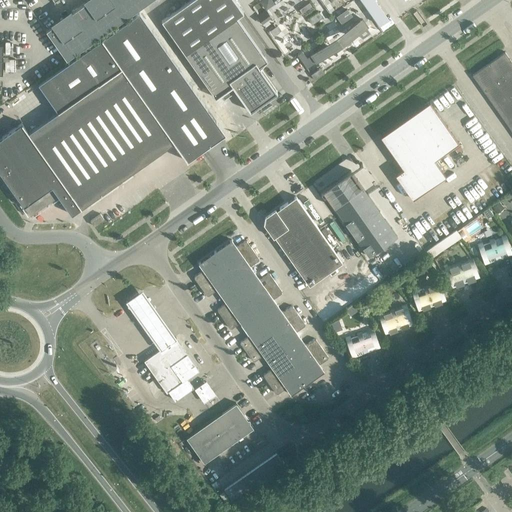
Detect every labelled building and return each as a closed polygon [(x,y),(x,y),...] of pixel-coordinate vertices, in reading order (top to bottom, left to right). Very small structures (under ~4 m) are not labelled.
[(89,0),(46,31),(66,60),(151,0),(89,0)] [(243,13),(234,0),(190,0),(161,21),(185,54),(184,54),(215,97),(232,85),(250,111),(260,104),(263,107),(261,108),(261,109),(271,102),(270,102),(268,103),(266,100),(276,92),(258,67),(267,61),(236,18),(243,13)] [(347,10),(340,15),(345,21),(352,17),(347,10)] [(139,12),(78,55),(37,84),(57,112),(28,132),(21,123),(0,137),(0,173),(30,216),(58,196),(71,215),(173,143),(187,161),(225,134),(139,12)] [(361,19),(347,29),(353,37),(367,28),(361,19)] [(318,62),(331,53),(325,44),(312,54),(318,62)] [(511,62),(505,52),(489,64),(500,80),(511,71),(511,62)] [(489,64),(472,75),(484,92),(500,80),(489,64)] [(511,71),(500,80),(511,97),(511,96),(511,71)] [(500,80),(484,92),(495,108),(511,97),(500,80)] [(511,96),(511,97),(495,108),(508,126),(511,123),(511,96)] [(458,142),(429,101),(380,136),(403,169),(395,175),(412,199),(445,176),(434,160),(458,142)] [(453,147),(457,152),(462,149),(458,143),(453,147)] [(394,238),(397,236),(350,171),(322,191),(368,256),(389,242),(389,241),(394,237),(394,238)] [(342,262),(296,196),(276,210),(275,209),(265,216),(264,224),(273,238),(274,237),(309,286),(342,262)] [(499,202),(492,207),(496,212),(503,207),(499,202)] [(100,213),(90,220),(94,226),(104,219),(100,213)] [(477,245),(485,265),(489,263),(489,262),(496,260),(496,261),(501,259),(501,258),(508,256),(508,257),(511,255),(511,253),(505,235),(501,236),(501,237),(494,240),(494,239),(489,240),(489,241),(482,244),(482,243),(477,245)] [(236,247),(231,240),(198,263),(203,270),(194,276),(194,278),(206,295),(208,296),(217,290),(221,296),(226,303),(218,309),(217,311),(223,319),(229,328),(231,328),(240,322),(249,335),(241,341),(240,343),(252,361),(254,361),(263,355),(272,368),(264,374),(263,376),(275,393),(277,394),(286,388),(291,395),(324,371),(319,364),(327,358),(328,357),(315,339),(314,339),(305,345),(296,332),(304,326),(305,324),(292,306),(291,306),(282,312),(278,305),(273,299),(281,293),(282,291),(269,274),(268,273),(259,279),(250,266),(258,260),(259,258),(246,241),(244,241),(236,247)] [(480,279),(472,258),(468,260),(468,261),(461,263),(461,262),(456,264),(456,265),(449,267),(449,266),(444,268),(452,288),(456,287),(456,286),(463,283),(463,284),(468,283),(468,282),(475,279),(475,280),(480,279)] [(373,272),(317,312),(323,321),(379,281),(373,272)] [(418,312),(423,310),(423,309),(430,307),(430,308),(435,306),(434,305),(441,302),(442,304),(446,302),(439,281),(434,283),(435,284),(428,286),(428,285),(423,287),(423,288),(416,291),(416,289),(411,291),(418,312)] [(161,348),(176,338),(143,290),(128,300),(161,348)] [(378,314),(385,335),(390,333),(390,332),(397,330),(397,331),(402,329),(401,328),(408,326),(409,327),(413,325),(406,304),(401,306),(402,307),(395,310),(394,309),(390,310),(390,311),(383,314),(383,313),(378,314)] [(345,338),(352,358),(357,357),(357,356),(364,353),(364,354),(369,353),(368,352),(375,349),(376,350),(380,348),(373,328),(368,329),(369,331),(362,333),(361,332),(357,334),(357,335),(350,337),(350,336),(345,338)] [(161,348),(159,350),(144,361),(166,393),(168,391),(171,396),(175,400),(193,387),(190,383),(187,378),(199,370),(176,338),(161,348)] [(253,428),(236,403),(186,438),(204,463),(253,428)] [(279,467),(284,464),(277,454),(272,457),(279,467)] [(272,457),(268,460),(275,470),(279,467),(272,457)] [(268,460),(264,463),(271,473),(275,470),(268,460)] [(264,463),(259,466),(266,476),(271,473),(264,463)] [(259,466),(255,469),(262,479),(266,476),(259,466)] [(255,469),(250,472),(258,482),(262,479),(255,469)] [(250,472),(246,475),(253,485),(258,482),(250,472)] [(246,475),(242,478),(249,488),(253,485),(246,475)] [(242,478),(237,481),(245,491),(249,488),(242,478)] [(233,484),(240,494),(245,491),(237,481),(233,484)] [(229,487),(236,497),(240,494),(233,484),(229,487)] [(224,490),(232,500),(236,497),(229,487),(224,490)]
